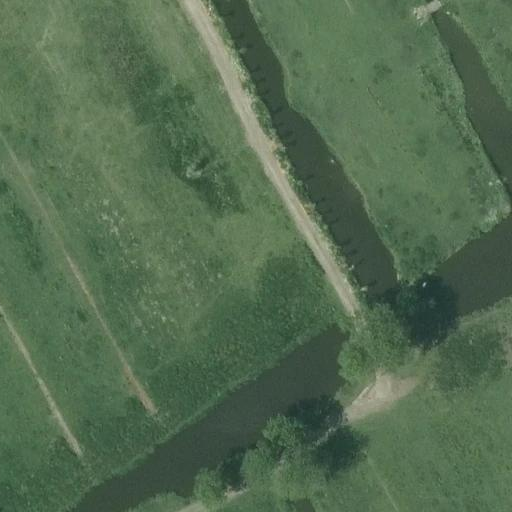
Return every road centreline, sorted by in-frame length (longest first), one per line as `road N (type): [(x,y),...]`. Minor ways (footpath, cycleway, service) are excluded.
road 1 (track): [(183,0),(397,381),(252,482),(191,511)]
road 2 (track): [(301,79),(438,2)]
